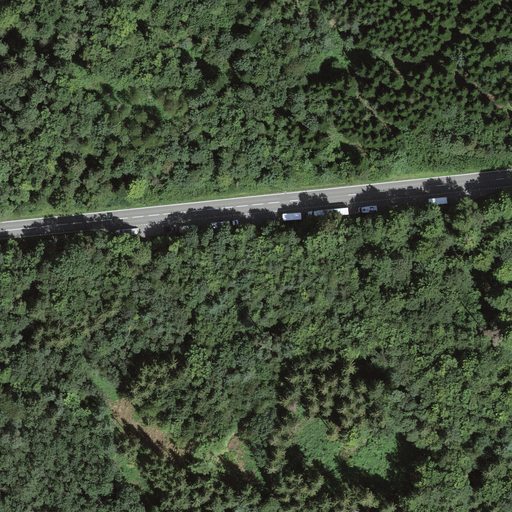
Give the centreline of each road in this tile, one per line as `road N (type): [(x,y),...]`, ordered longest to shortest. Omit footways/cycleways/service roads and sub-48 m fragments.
road 1 (primary): [(511,176),(0,229)]
road 2 (track): [(288,511),(136,216)]
road 3 (track): [(511,333),(438,183)]
